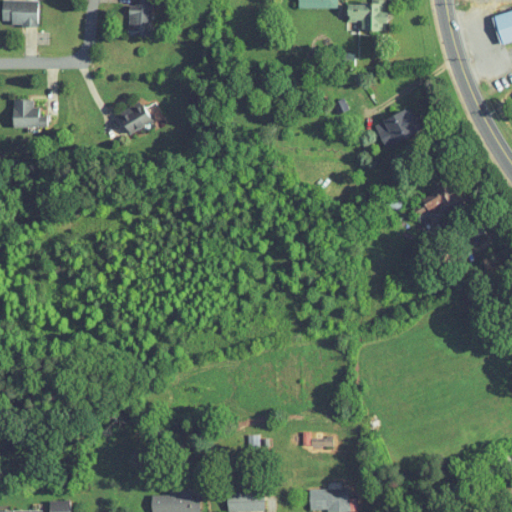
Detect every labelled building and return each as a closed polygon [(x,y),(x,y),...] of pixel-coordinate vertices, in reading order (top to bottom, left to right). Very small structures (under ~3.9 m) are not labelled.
[(0,0),(0,17),(25,18),(25,0),(0,0)] [(139,30),(139,0),(116,0),(116,29),(139,30)] [(335,0),(335,15),(349,15),(349,24),(373,24),(373,0),(335,0)] [(480,10),(488,39),(511,31),(511,8),(510,1),(480,10)] [(511,82),(503,87),(511,104),(511,82)] [(0,121),(34,122),(35,110),(23,109),(24,94),(1,93),(0,121)] [(139,117),(129,95),(106,106),(115,128),(139,117)] [(406,129),(394,104),(362,119),(373,143),(406,129)] [(409,193),(413,200),(402,207),(411,220),(446,196),(433,177),(409,193)] [(337,503),(336,481),(297,482),(297,504),(337,503)] [(139,507),(187,506),(187,490),(178,490),(178,482),(155,483),(155,488),(138,488),(139,507)] [(252,504),(252,484),(214,485),(215,505),(252,504)] [(37,494),(37,511),(58,511),(58,493),(37,494)] [(0,511),(29,511),(29,502),(0,502),(0,511)]
